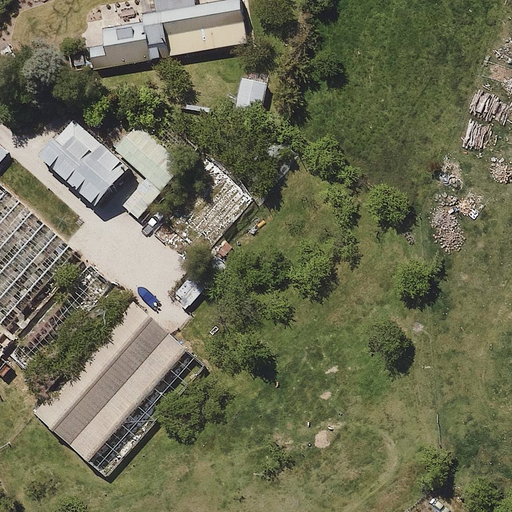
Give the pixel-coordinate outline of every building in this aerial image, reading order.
[(130,0),(132,14),(89,20),(95,59),(245,39),(239,0),(130,0)] [(271,84),(244,78),(237,110),(265,116),(271,84)] [(114,160),(63,117),(29,156),(81,199),(114,160)] [(170,157),(124,119),(102,145),(147,183),(170,157)] [(187,314),(229,264),(214,252),(172,301),(187,314)] [(119,301),(21,405),(94,472),(191,363),(119,301)]
